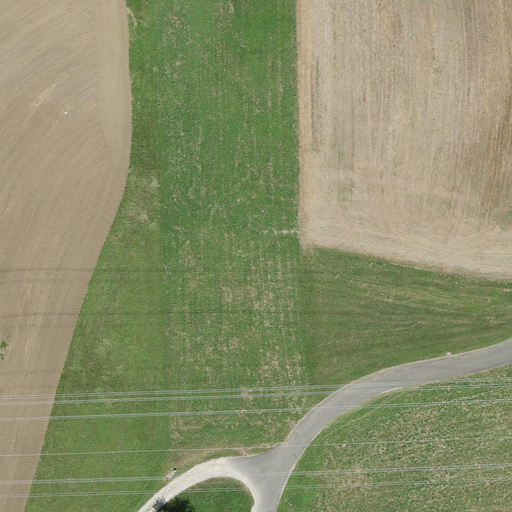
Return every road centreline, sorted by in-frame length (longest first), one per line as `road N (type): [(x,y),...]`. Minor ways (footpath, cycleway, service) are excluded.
road 1 (unclassified): [(511,351),(360,390),(314,421),(275,475),(262,511)]
road 2 (track): [(275,475),(218,468),(165,491),(145,511)]
